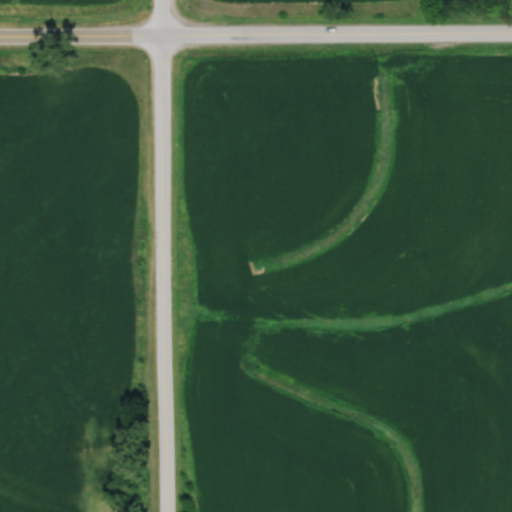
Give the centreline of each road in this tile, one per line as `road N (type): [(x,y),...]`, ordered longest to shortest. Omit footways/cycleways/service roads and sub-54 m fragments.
road 1 (residential): [(158,0),(162,511)]
road 2 (tertiary): [(0,35),(511,33)]
